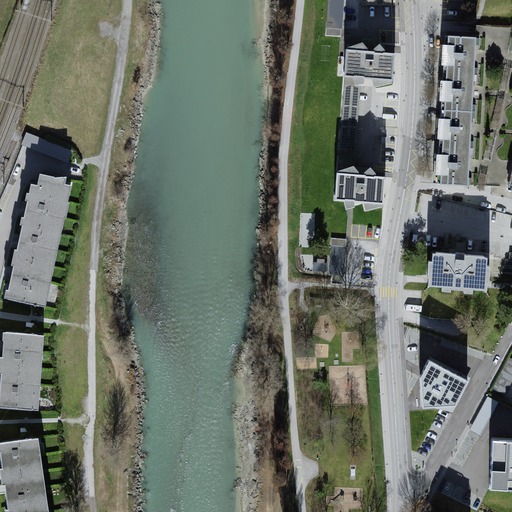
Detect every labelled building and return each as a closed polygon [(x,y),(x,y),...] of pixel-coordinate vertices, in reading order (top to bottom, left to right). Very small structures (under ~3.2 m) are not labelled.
[(470,37),(442,36),(433,183),(461,185),(470,37)] [(383,83),(387,47),(338,42),(335,78),(383,83)] [(27,135),(23,147),(68,164),(73,152),(27,135)] [(382,209),(385,174),(328,170),(325,204),(382,209)] [(42,309),(71,183),(34,174),(5,300),(42,309)] [(485,264),(485,257),(430,254),(430,262),(427,262),(426,278),(427,278),(427,286),(486,290),(486,281),(487,281),(488,264),(485,264)] [(0,375),(0,405),(32,408),(38,337),(3,335),(0,375)] [(468,366),(468,360),(429,339),(420,355),(420,403),(452,403),(461,386),(461,378),(468,366)] [(494,405),(498,397),(488,392),(473,426),(481,429),(485,419),(482,418),(486,409),(495,413),(496,410),(502,413),(504,410),(494,405)] [(0,442),(0,449),(9,511),(36,511),(43,511),(32,438),(0,442)] [(511,439),(490,439),(488,487),(511,488),(511,439)]
